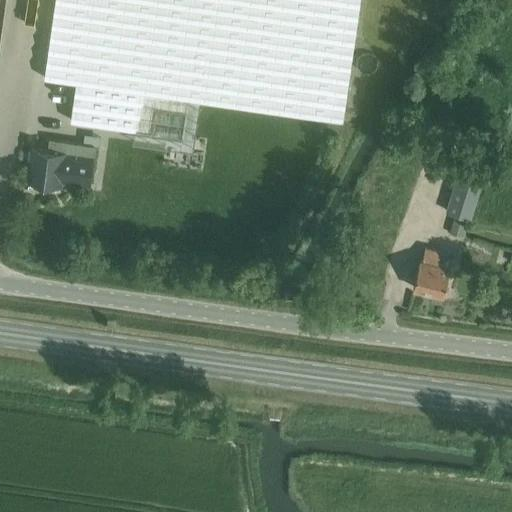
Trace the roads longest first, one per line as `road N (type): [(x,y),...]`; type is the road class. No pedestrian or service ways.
road 1 (secondary): [(511,404),(0,333)]
road 2 (unclassified): [(511,347),(0,285)]
